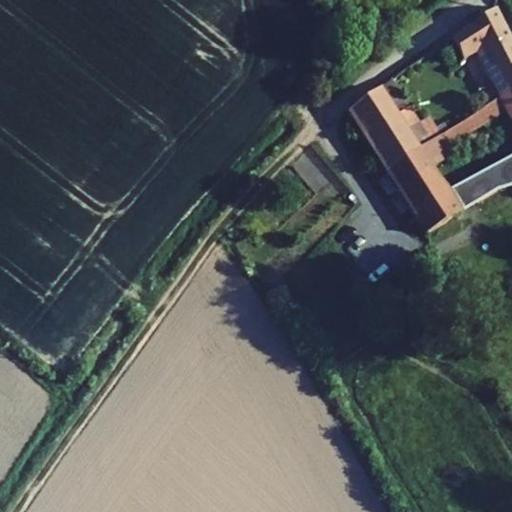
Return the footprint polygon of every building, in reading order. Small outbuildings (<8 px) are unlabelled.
[(476,104),(482,116),(505,101),(511,97),(511,38),(497,9),(466,30),(495,88),(476,104)] [(391,82),(378,90),(391,113),(406,104),(391,82)] [(378,90),(344,113),(385,176),(417,156),(407,138),(391,113),(378,90)] [(405,113),(407,138),(417,156),(438,143),(417,115),(409,120),(405,113)] [(442,141),(438,143),(417,156),(385,176),(426,238),(464,212),(447,185),(440,189),(433,177),(454,163),(442,141)]
